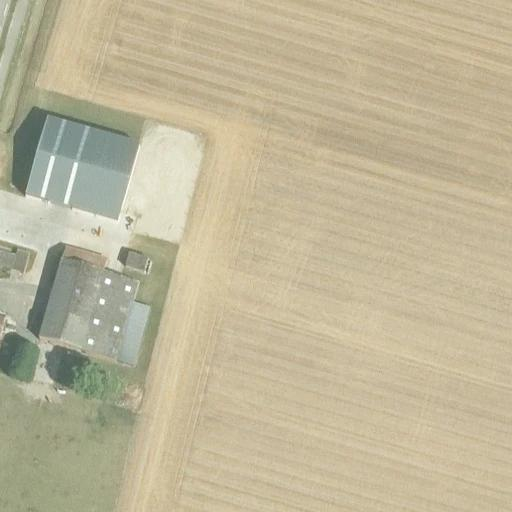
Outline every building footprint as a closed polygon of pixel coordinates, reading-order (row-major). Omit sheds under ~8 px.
[(117,225),(139,148),(47,122),(25,199),(117,225)] [(0,268),(24,276),(31,256),(19,252),(16,260),(0,254),(0,268)] [(104,279),(108,264),(67,252),(40,345),(114,367),(137,288),(104,279)] [(129,255),(125,269),(144,275),(148,261),(129,255)] [(21,351),(13,377),(29,382),(37,356),(21,351)]
